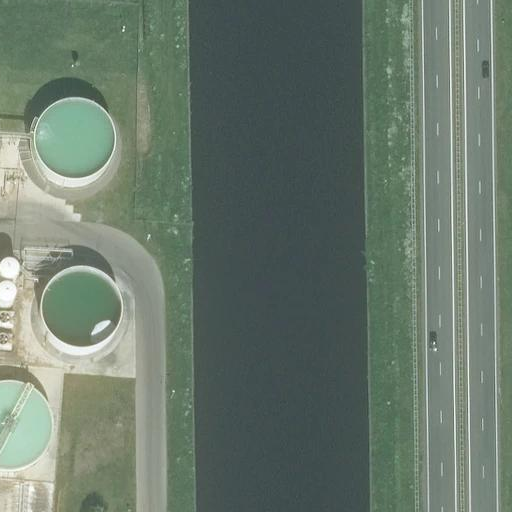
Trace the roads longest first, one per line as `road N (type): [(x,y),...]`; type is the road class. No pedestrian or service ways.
road 1 (trunk): [(433,0),(439,511)]
road 2 (trunk): [(485,511),(479,0)]
